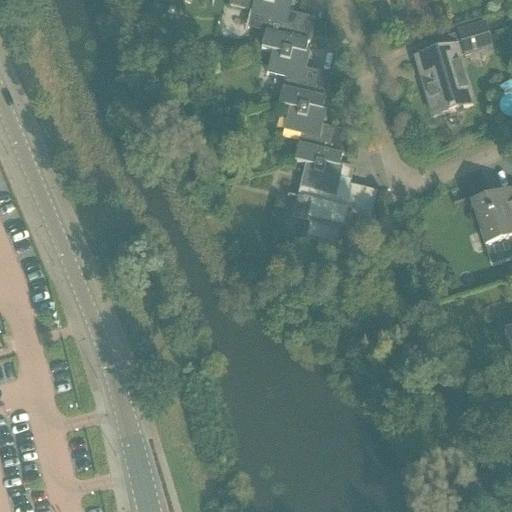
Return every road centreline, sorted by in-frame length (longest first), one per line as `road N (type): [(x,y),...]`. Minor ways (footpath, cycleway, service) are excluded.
road 1 (unclassified): [(145,511),(120,412),(0,87)]
road 2 (residential): [(511,141),(404,178),(390,157),(342,0)]
